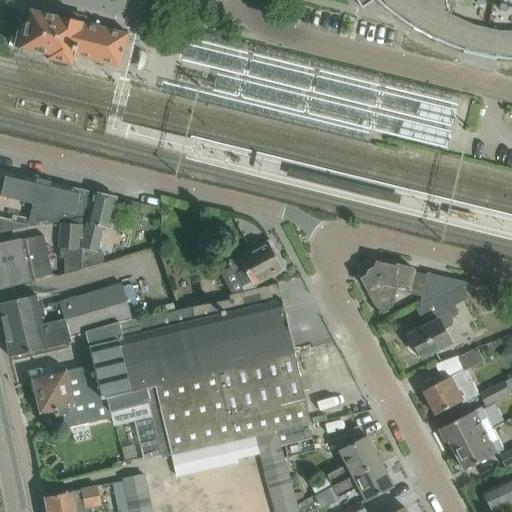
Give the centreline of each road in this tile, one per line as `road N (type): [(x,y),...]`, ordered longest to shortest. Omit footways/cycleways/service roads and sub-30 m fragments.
road 1 (unclassified): [(334,235),(282,211),(0,141)]
road 2 (residential): [(455,511),(335,283),(334,235)]
road 3 (residential): [(239,0),(262,27),(511,89)]
road 4 (residential): [(511,270),(364,233),(334,235)]
